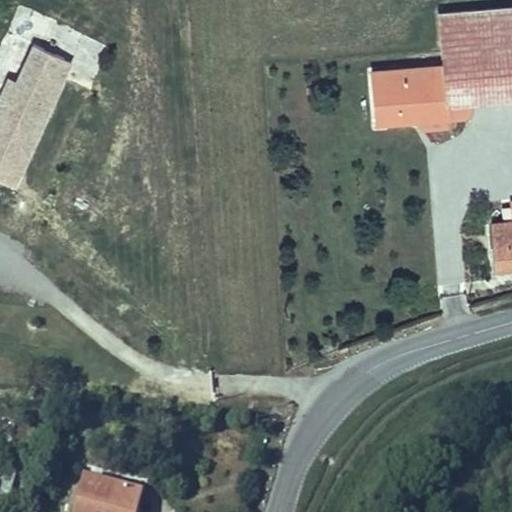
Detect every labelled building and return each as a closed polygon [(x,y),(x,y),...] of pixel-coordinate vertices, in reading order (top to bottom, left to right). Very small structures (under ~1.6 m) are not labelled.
[(369,0),(371,25),(449,20),(474,18),(472,0),(369,0)] [(449,20),(371,25),(372,44),(303,51),(307,101),(379,94),(378,81),(479,71),(478,45),(511,39),(511,24),(476,29),(474,18),(449,20)] [(31,45),(0,106),(0,179),(12,185),(72,65),(31,45)] [(441,200),(418,202),(426,253),(500,243),(493,198),(490,174),(439,178),(441,200)] [(14,480),(11,511),(59,511),(60,505),(66,506),(67,486),(14,480)] [(139,511),(143,494),(80,482),(73,511),(139,511)]
